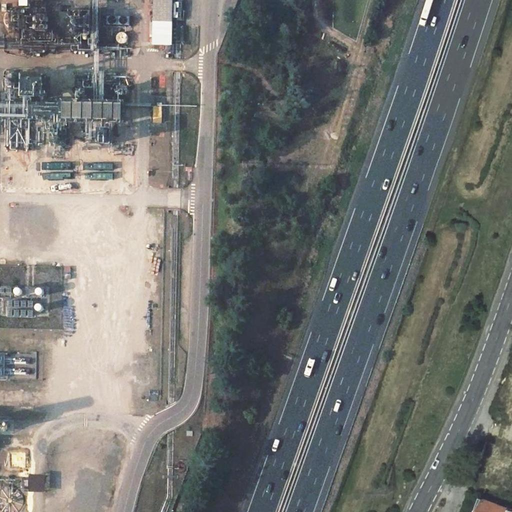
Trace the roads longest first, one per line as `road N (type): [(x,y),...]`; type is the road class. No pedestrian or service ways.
road 1 (motorway): [(440,0),(261,511)]
road 2 (motorway): [(300,511),(478,0)]
road 3 (unclassified): [(211,0),(193,389),(184,408),(143,442),(124,511)]
road 4 (unknown): [(133,422),(144,62)]
road 5 (unknown): [(80,420),(81,255)]
road 6 (secondary): [(483,375),(419,511)]
road 7 (unclassified): [(450,511),(483,375)]
